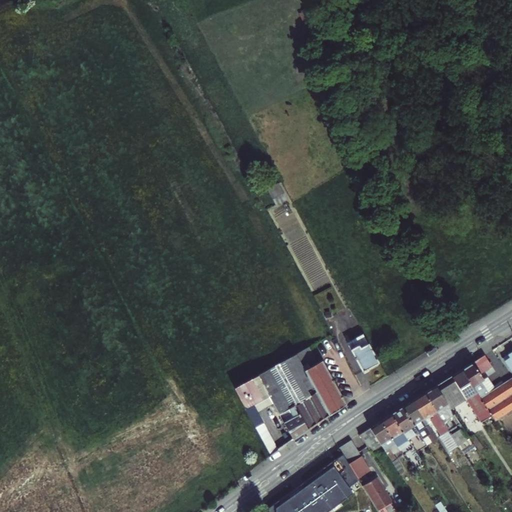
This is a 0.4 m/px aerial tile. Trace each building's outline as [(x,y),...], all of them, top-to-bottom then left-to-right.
[(280,190),(269,195),(272,201),(283,195),(280,190)] [(380,366),(364,337),(347,345),(363,375),(380,366)] [(267,397),(279,418),(295,408),(316,393),(304,374),(295,357),(258,378),(259,379),(235,392),(271,459),(278,454),(252,405),(267,397)] [(511,380),(491,394),(488,395),(480,384),(483,382),(480,377),(492,369),(484,357),(462,373),(487,413),(494,424),(511,411),(511,380)] [(323,363),(304,374),(316,393),(330,418),(348,406),(323,363)] [(436,390),(449,409),(464,398),(467,403),(469,401),(477,414),(476,414),(478,418),(487,413),(462,373),(436,390)] [(491,394),(483,382),(480,384),(488,395),(491,394)] [(456,420),(449,409),(436,390),(424,397),(458,448),(466,441),(460,432),(458,432),(456,428),(451,431),(446,423),(451,420),(453,422),(456,420)] [(330,418),(316,393),(295,408),(309,432),(330,418)] [(412,405),(429,430),(433,428),(449,454),(458,448),(424,397),(412,405)] [(436,442),(429,430),(412,405),(402,411),(413,429),(417,435),(424,430),(433,444),(436,442)] [(309,432),(295,408),(279,418),(293,443),(309,432)] [(391,418),(408,445),(416,456),(427,449),(422,442),(419,445),(409,431),(413,429),(402,411),(391,418)] [(397,451),(408,445),(391,418),(380,425),(397,451)] [(380,425),(369,431),(380,447),(395,471),(399,467),(391,455),(397,451),(380,425)] [(359,438),(369,454),(380,447),(369,431),(359,438)] [(359,459),(350,444),(338,452),(342,459),(347,466),(359,459)] [(347,466),(342,459),(303,488),(270,511),(332,511),(352,497),(348,491),(358,484),(357,482),(348,468),(347,466)] [(360,461),(348,468),(357,482),(368,475),(360,461)] [(394,511),(376,481),(361,490),(374,511),(394,511)] [(488,495),(478,501),(485,511),(490,511),(496,508),(488,495)]
